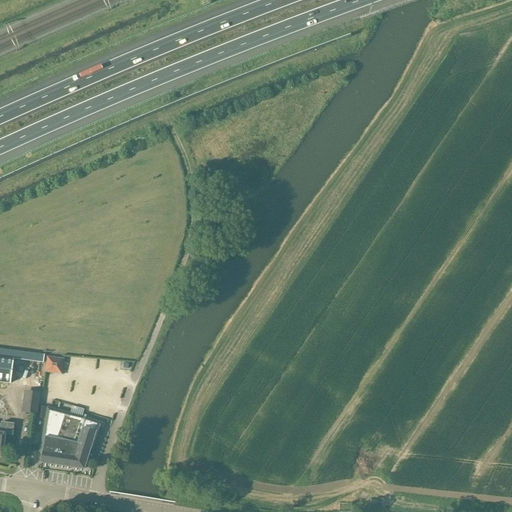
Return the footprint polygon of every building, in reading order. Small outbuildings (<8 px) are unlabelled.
[(14,359),(0,357),(0,381),(11,383),(14,359)] [(45,372),(62,374),(64,359),(47,357),(45,372)] [(36,415),(39,393),(24,391),(22,413),(36,415)] [(94,453),(103,424),(81,417),(46,407),(39,406),(37,418),(45,419),(40,451),(43,452),(41,462),(84,469),(89,452),(94,453)] [(0,455),(2,456),(5,435),(13,436),(14,424),(1,422),(1,425),(0,424),(0,455)]
